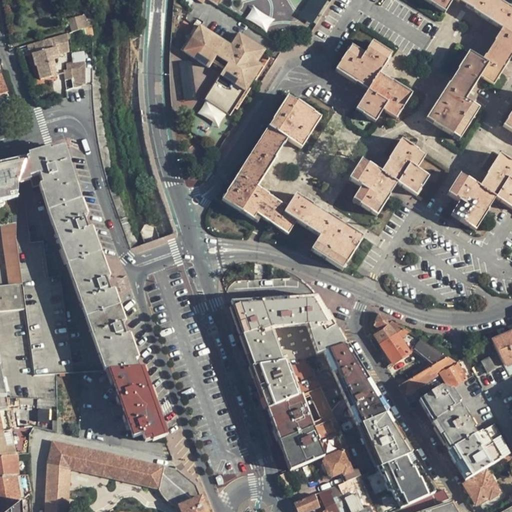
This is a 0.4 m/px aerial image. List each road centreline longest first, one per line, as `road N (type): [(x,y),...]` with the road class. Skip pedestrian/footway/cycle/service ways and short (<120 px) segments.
road 1 (residential): [(194,247),(281,511)]
road 2 (residential): [(220,511),(139,302),(136,265)]
road 3 (residential): [(366,293),(356,318),(363,344),(463,511)]
road 4 (residential): [(180,205),(215,184),(290,68),(320,64),(327,54)]
road 5 (residential): [(158,0),(157,117),(180,205)]
road 6 (residential): [(194,247),(259,251),(366,293)]
road 7 (residential): [(136,265),(120,249),(84,127),(66,117)]
road 8 (residential): [(366,293),(427,316),(511,308)]
